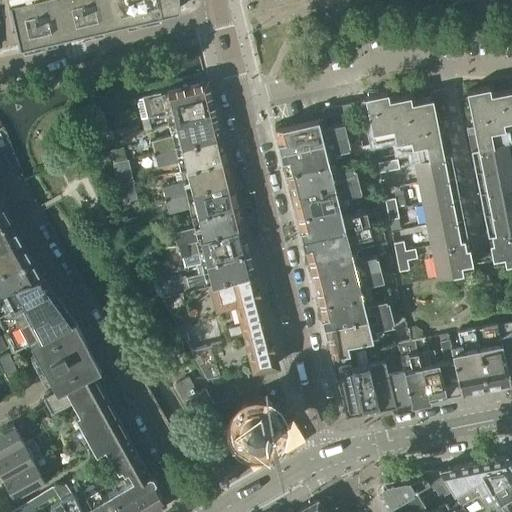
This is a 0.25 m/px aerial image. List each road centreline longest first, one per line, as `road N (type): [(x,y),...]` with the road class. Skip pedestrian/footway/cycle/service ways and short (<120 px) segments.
road 1 (residential): [(239,97),(329,454)]
road 2 (residential): [(197,511),(26,224)]
road 3 (residential): [(239,97),(414,59),(511,68)]
road 4 (residential): [(217,14),(0,66)]
road 5 (tertiary): [(329,454),(510,418)]
road 6 (tertiary): [(221,511),(329,454)]
